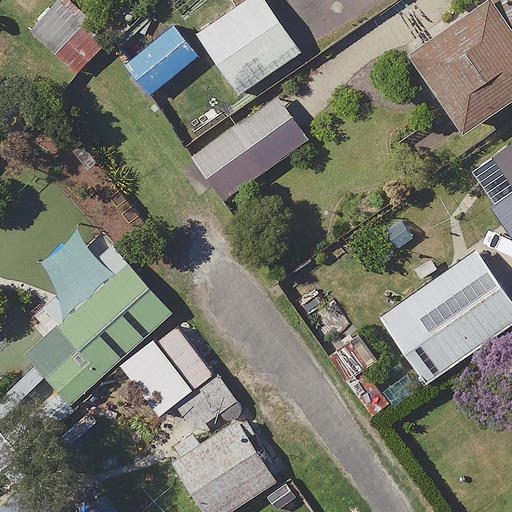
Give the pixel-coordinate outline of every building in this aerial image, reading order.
[(111,39),(68,0),(59,0),(33,29),(81,72),(111,39)] [(306,49),(270,0),(253,0),(201,38),(242,95),(306,49)] [(511,100),(511,0),(488,0),(414,50),(468,130),(511,100)] [(202,53),(177,24),(130,64),(155,93),(202,53)] [(312,137),(281,94),(195,155),(226,198),(312,137)] [(511,143),(497,154),(511,176),(511,143)] [(304,222),(260,252),(277,278),(322,249),(304,222)] [(511,327),(511,296),(480,249),(382,315),(429,384),(511,327)] [(130,262),(29,353),(77,405),(178,314),(130,262)] [(215,370),(180,327),(162,342),(197,385),(215,370)] [(384,363),(364,330),(333,349),(374,415),(424,383),(415,368),(387,385),(376,368),(384,363)] [(158,337),(125,364),(167,414),(199,388),(197,385),(162,342),(158,337)] [(224,376),(181,405),(197,429),(241,400),(224,376)] [(232,511),(284,480),(244,414),(174,457),(207,511),(232,511)] [(11,421),(0,429),(0,467),(8,477),(37,454),(11,421)] [(0,511),(125,511),(111,494),(87,511),(48,511),(27,485),(0,505),(0,511)]
